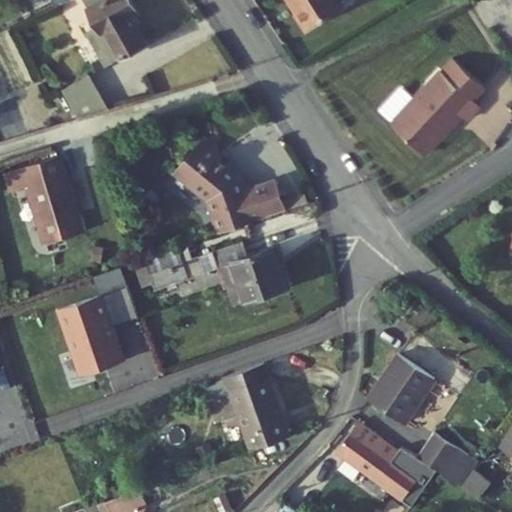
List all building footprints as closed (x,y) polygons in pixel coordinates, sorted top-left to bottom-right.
[(39,0),(45,11),(61,2),(59,0),(39,0)] [(69,0),(88,32),(76,38),(95,72),(134,51),(118,22),(126,17),(116,0),(69,0)] [(303,0),(317,21),(350,0),(303,0)] [(476,95),(488,82),(459,56),(448,68),(445,66),(396,120),(429,151),(466,111),(471,116),(484,102),(476,95)] [(68,125),(99,115),(80,81),(52,96),(68,125)] [(200,222),(207,239),(276,216),(273,209),(266,187),(238,198),(225,189),(228,185),(215,176),(217,172),(209,165),(200,142),(193,152),(187,160),(181,155),(163,180),(207,213),(200,222)] [(181,155),(187,160),(193,152),(187,147),(181,155)] [(35,250),(74,238),(56,180),(54,180),(49,162),(0,177),(6,196),(18,193),(35,250)] [(276,216),(297,209),(295,202),(273,209),(276,216)] [(193,279),(209,273),(216,291),(229,287),(235,306),(277,294),(264,254),(238,263),(233,247),(187,263),(193,279)] [(182,265),(177,250),(134,264),(146,295),(179,284),(173,268),(182,265)] [(179,284),(193,279),(187,263),(182,265),(173,268),(179,284)] [(222,311),(235,306),(229,287),(216,291),(222,311)] [(129,322),(118,290),(50,313),(72,379),(113,365),(102,331),(129,322)] [(425,385),(390,360),(359,406),(394,430),(425,385)] [(280,442),(254,369),(214,383),(215,384),(240,456),(280,442)] [(219,396),(215,384),(191,393),(195,404),(219,396)] [(501,463),(511,449),(511,417),(486,450),(501,463)] [(390,458),(349,428),(326,458),(398,511),(400,511),(426,476),(408,464),(393,453),(390,458)] [(408,464),(452,494),(469,468),(425,438),(408,464)] [(511,449),(501,463),(511,471),(511,449)] [(481,489),(466,476),(453,494),(469,505),(481,489)] [(166,491),(164,485),(148,491),(150,497),(166,491)] [(138,511),(129,495),(118,499),(124,511),(138,511)] [(124,511),(118,499),(87,510),(88,511),(124,511)] [(209,511),(220,511),(216,500),(206,504),(209,511)]
